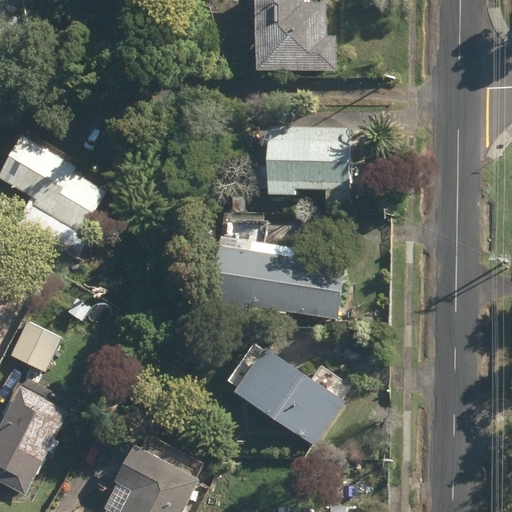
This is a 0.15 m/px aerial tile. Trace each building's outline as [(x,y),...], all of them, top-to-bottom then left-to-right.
[(0,45),(31,40),(24,0),(0,3),(0,45)] [(256,64),(256,74),(337,74),(337,39),(327,39),(327,6),(305,6),(304,0),(255,0),(256,42),(233,41),(233,38),(222,38),(222,64),(256,64)] [(266,133),(266,199),(295,199),(295,194),(350,194),(350,133),(266,133)] [(19,229),(76,262),(92,235),(85,231),(107,195),(74,176),(77,172),(22,140),(0,176),(0,181),(35,201),(19,229)] [(247,310),(339,323),(347,268),(294,261),(295,253),(223,243),(222,252),(218,252),(210,310),(247,315),(247,310)] [(93,261),(99,271),(111,271),(116,261),(110,251),(99,251),(93,261)] [(10,358),(45,376),(63,343),(43,333),(50,318),(40,313),(33,326),(28,324),(10,358)] [(113,357),(130,364),(139,345),(123,337),(113,357)] [(235,398),(316,452),(346,406),(265,353),(235,398)] [(0,429),(0,484),(26,497),(48,455),(52,457),(57,446),(53,444),(67,417),(20,392),(0,429)] [(184,511),(199,484),(133,451),(102,511),(184,511)]
